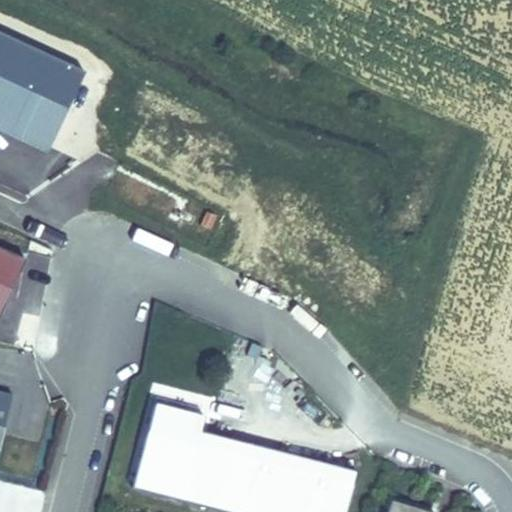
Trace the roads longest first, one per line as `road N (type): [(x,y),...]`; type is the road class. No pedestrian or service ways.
road 1 (unknown): [(253,0),(474,104),(510,138),(402,437)]
road 2 (residential): [(504,511),(482,474),(377,423),(266,314),(173,270),(138,271)]
road 3 (unclassified): [(70,511),(92,422),(105,297),(138,271)]
